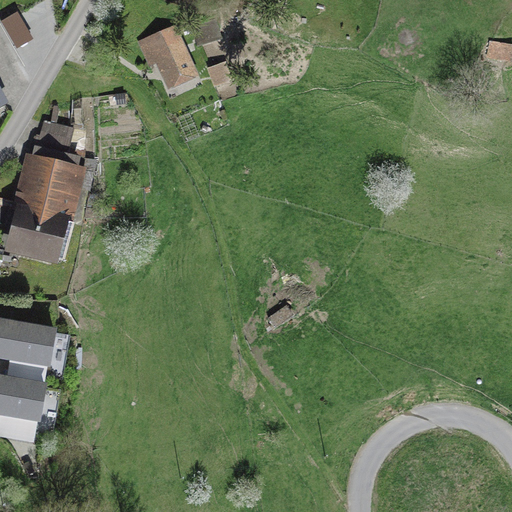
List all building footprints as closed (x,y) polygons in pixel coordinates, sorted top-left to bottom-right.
[(41,24),(27,0),(21,0),(11,6),(26,33),(41,24)] [(199,74),(170,18),(133,38),(163,93),(199,74)] [(222,39),(216,18),(194,24),(200,44),(222,39)] [(511,39),(511,20),(491,20),(491,39),(511,39)] [(70,155),(76,126),(46,121),(41,150),(30,148),(11,248),(71,259),(90,159),(70,155)] [(53,331),(0,323),(0,357),(48,365),(53,331)] [(286,338),(276,326),(257,340),(267,353),(286,338)] [(46,387),(0,378),(0,414),(40,421),(46,387)]
